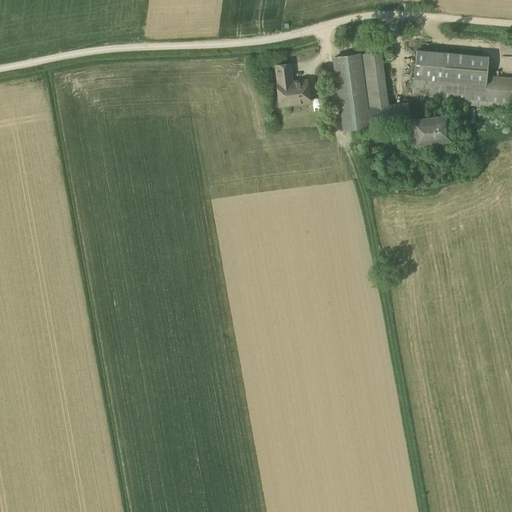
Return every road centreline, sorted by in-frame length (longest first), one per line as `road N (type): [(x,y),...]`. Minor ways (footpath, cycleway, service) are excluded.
road 1 (unclassified): [(0,66),(97,47),(286,35),(373,12),(511,21)]
road 2 (track): [(126,511),(45,57)]
